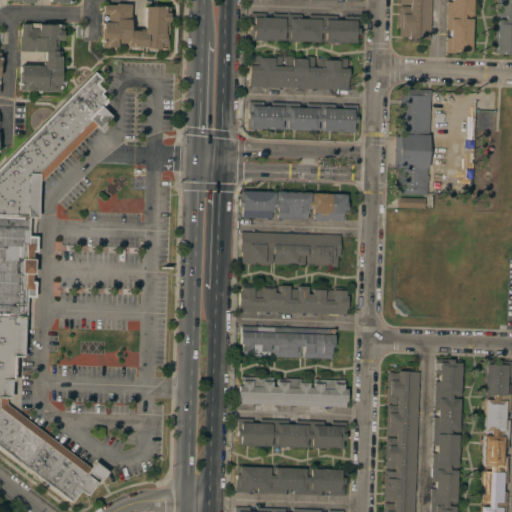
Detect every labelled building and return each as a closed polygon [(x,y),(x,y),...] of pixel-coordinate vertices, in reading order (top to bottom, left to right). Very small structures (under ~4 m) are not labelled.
[(430,0),(429,39),(408,38),(408,37),(398,36),(399,6),(409,6),(409,4),(399,3),(399,0),(430,0)] [(445,37),(450,37),(451,30),(445,29),(446,1),(451,2),(451,0),(472,0),(471,51),(463,51),(463,53),(444,52),(445,37)] [(494,0),(511,0),(511,54),(503,54),(503,53),(493,52),(494,0)] [(144,6),(150,6),(150,5),(162,5),(162,7),(168,7),(167,49),(144,48),(144,47),(126,46),(126,43),(115,42),(115,47),(100,47),(100,41),(99,41),(100,29),(101,29),(101,23),(100,23),(101,11),(102,12),(102,4),(115,5),(115,3),(130,4),(129,30),(143,31),(144,6)] [(264,13),(264,17),(272,18),(272,13),(300,14),(300,19),(308,19),(308,14),(336,15),(336,20),(343,20),(343,16),(358,16),(358,34),(357,34),(356,42),(250,39),(251,31),(249,31),(250,12),(264,13)] [(43,66),(43,52),(17,51),(18,36),(19,36),(20,24),(26,24),(26,23),(39,23),(39,24),(62,25),(62,40),(57,39),(56,50),(60,50),(59,68),(60,68),(60,91),(18,90),(19,65),(43,66)] [(248,86),(248,65),(250,65),(250,55),(346,58),(346,68),(347,68),(346,90),(248,86)] [(0,165),(94,71),(101,79),(96,83),(103,90),(100,93),(107,100),(101,107),(110,116),(98,128),(95,126),(38,183),(36,217),(28,217),(27,235),(36,236),(35,252),(31,252),(31,259),(33,259),(33,274),(31,274),(30,281),(35,281),(34,297),(25,297),(22,357),(15,357),(13,382),(11,382),(10,398),(5,398),(5,403),(88,467),(93,461),(107,472),(96,485),(95,484),(86,496),(80,491),(70,503),(0,449),(0,165)] [(426,195),(396,194),(397,164),(394,164),(394,138),(398,138),(399,88),(429,89),(426,195)] [(262,101),(262,106),(270,107),(270,102),(298,103),(298,108),(306,108),(306,103),(334,104),(334,109),(341,109),(342,104),(356,105),(355,123),(354,123),(353,132),(248,128),(248,119),(247,119),(248,101),(262,101)] [(493,130),(493,111),(475,110),(475,130),(493,130)] [(275,192),(275,191),(310,192),(310,193),(345,194),(345,202),(346,202),(346,210),(343,210),(343,213),(341,213),(341,220),(312,219),(312,209),(307,209),(307,213),(306,213),(306,219),(276,218),(277,207),(271,207),(271,211),(270,211),(270,218),(241,217),(241,206),(237,206),(238,198),(239,198),(239,190),(275,192)] [(396,207),(396,197),(424,198),(424,208),(396,207)] [(339,235),(338,255),(336,255),(336,266),(305,265),(306,256),(304,256),(303,265),(273,264),(273,253),(271,253),(271,264),(241,263),(241,252),(239,252),(240,232),(339,235)] [(237,310),(238,291),(240,292),(240,284),(252,284),(252,287),(261,287),(261,285),(273,285),(273,291),(277,291),(278,284),(288,285),(288,288),(296,289),(296,284),(308,285),(307,292),(311,292),(311,286),(324,287),(324,289),(332,290),(332,287),(344,287),(344,295),(346,295),(345,314),(237,310)] [(333,328),(332,346),(331,346),(330,359),(303,358),(303,345),(300,345),(299,357),(271,356),(271,344),(269,344),(269,356),(241,355),(241,343),(239,343),(240,326),(333,328)] [(456,511),(429,511),(430,489),(435,489),(435,481),(430,480),(431,453),(436,453),(436,445),(431,445),(432,417),(437,417),(437,410),(432,409),(433,382),(438,382),(438,374),(434,374),(434,358),(452,359),(452,361),(461,361),(456,511)] [(510,375),(506,375),(505,384),(509,384),(508,411),(504,411),(504,420),(508,420),(507,447),(503,447),(503,455),(507,455),(506,483),(502,483),(502,491),(506,491),(505,511),(478,511),(483,360),(511,361),(510,375)] [(413,511),(381,511),(382,503),(392,503),(392,501),(382,500),(383,470),(394,471),(394,469),(383,468),(384,437),(395,438),(395,436),(384,435),(385,405),(396,405),(396,403),(386,403),(387,372),(396,372),(396,371),(418,371),(413,511)] [(237,403),(238,385),(241,385),(241,376),(267,377),(267,376),(272,377),(271,386),(276,386),(276,379),(284,379),(284,378),(300,378),(299,380),(308,380),(308,387),(312,387),(313,378),(343,380),(343,389),(346,389),(345,407),(237,403)] [(251,418),(251,422),(259,423),(259,419),(287,420),(287,423),(294,423),(294,420),(323,421),(323,425),(330,425),(330,421),(345,422),(344,439),(343,439),(342,448),(237,445),(237,436),(235,435),(236,418),(251,418)] [(328,495),(328,490),(320,489),(320,494),(292,493),(292,489),(284,488),(284,493),(256,492),(256,487),(249,487),(249,492),(234,492),(235,474),(236,474),(237,464),(342,468),(341,477),(343,477),(342,495),(328,495)]
